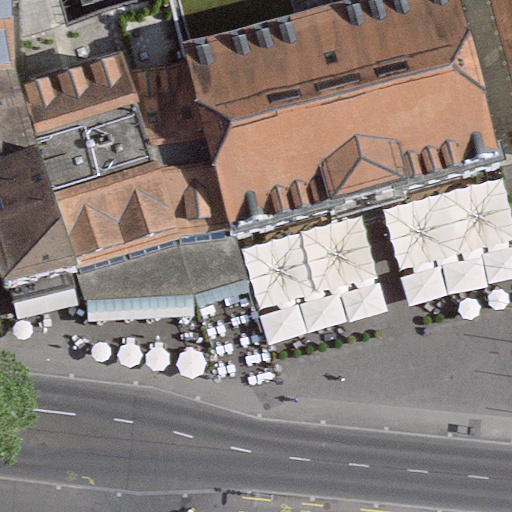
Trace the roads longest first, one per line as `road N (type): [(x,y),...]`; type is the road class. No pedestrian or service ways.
road 1 (tertiary): [(147,437),(511,479)]
road 2 (tertiary): [(147,437),(47,393),(0,388)]
road 3 (tertiary): [(0,455),(39,460),(147,437)]
